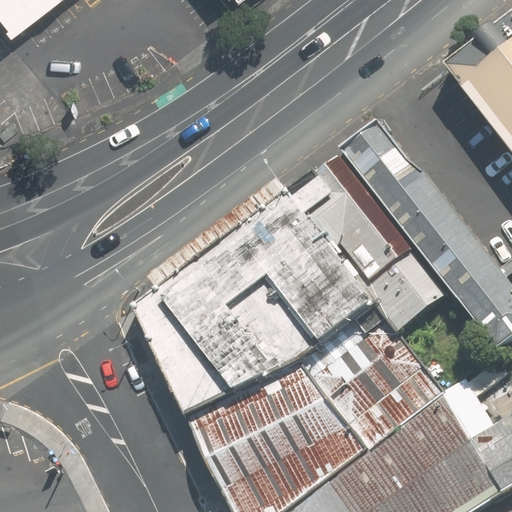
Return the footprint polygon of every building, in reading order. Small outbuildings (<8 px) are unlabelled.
[(0,0),(0,25),(5,32),(47,0),(0,0)] [(511,152),(511,21),(448,72),(511,152)] [(368,181),(503,352),(511,344),(511,283),(386,123),(346,154),(368,181)] [(374,455),(449,397),(380,307),(304,365),(374,455)] [(196,421),(240,511),(297,511),(374,455),(304,365),(196,421)] [(472,511),(506,492),(449,397),(374,455),(297,511),(472,511)]
